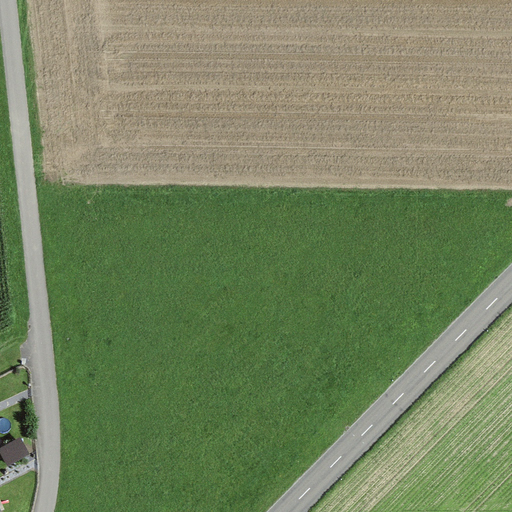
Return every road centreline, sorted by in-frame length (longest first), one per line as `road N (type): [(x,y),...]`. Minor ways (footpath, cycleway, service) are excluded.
road 1 (unclassified): [(9,0),(53,441),(46,511)]
road 2 (tertiary): [(288,511),(511,285)]
